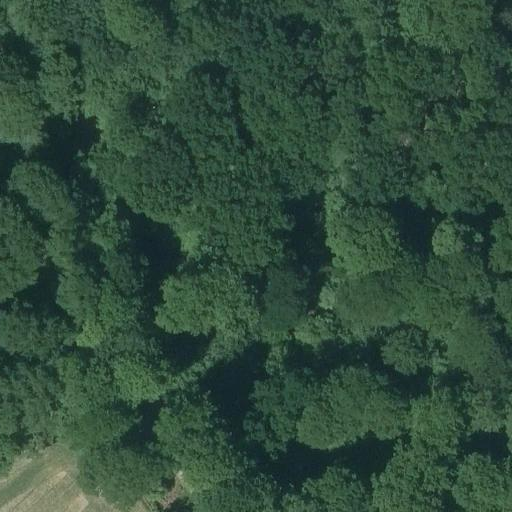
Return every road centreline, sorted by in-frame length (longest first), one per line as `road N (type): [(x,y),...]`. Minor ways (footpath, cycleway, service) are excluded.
road 1 (track): [(0,212),(214,511)]
road 2 (track): [(511,246),(437,285),(395,326),(374,511)]
